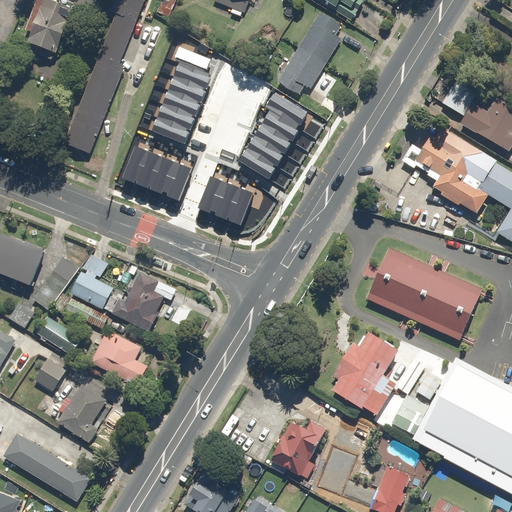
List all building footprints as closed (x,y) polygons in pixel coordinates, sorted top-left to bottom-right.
[(147,0),(118,0),(66,146),(92,155),(147,0)] [(168,21),(177,0),(161,0),(155,15),(168,21)] [(243,16),(249,0),(217,0),(215,5),(243,16)] [(317,0),(352,21),(365,0),(364,0),(317,0)] [(28,45),(54,55),(70,13),(44,3),(28,45)] [(314,12),(305,7),(299,18),(308,23),(314,12)] [(346,29),(320,14),(279,82),(304,98),(346,29)] [(182,66),(156,131),(184,142),(209,76),(204,74),(209,60),(181,49),(176,63),(182,66)] [(219,62),(213,71),(237,85),(242,76),(219,62)] [(511,107),(481,90),(460,126),(508,154),(511,146),(511,107)] [(272,113),(241,161),(265,177),(306,114),(276,94),(267,109),(272,113)] [(436,129),(415,159),(441,177),(434,190),(477,211),(486,194),(510,209),(496,232),(511,242),(511,173),(500,165),(500,164),(457,143),(457,144),(436,129)] [(139,150),(128,178),(183,199),(194,171),(139,150)] [(213,180),(202,207),(242,223),(253,196),(213,180)] [(0,230),(0,272),(33,285),(46,248),(0,230)] [(483,292),(390,251),(368,300),(461,341),(483,292)] [(58,256),(36,296),(54,306),(77,266),(58,256)] [(83,272),(73,294),(102,306),(111,284),(83,272)] [(139,273),(117,315),(146,331),(169,288),(139,273)] [(110,316),(70,297),(64,310),(103,329),(110,316)] [(18,306),(12,319),(26,326),(33,313),(18,306)] [(48,313),(35,334),(71,356),(84,336),(48,313)] [(382,376),(398,351),(362,329),(335,374),(341,378),(333,390),(372,415),(393,383),(382,376)] [(108,330),(93,363),(135,383),(150,350),(108,330)] [(0,331),(0,363),(15,341),(0,331)] [(31,358),(22,352),(8,372),(12,375),(15,371),(20,374),(31,358)] [(46,359),(35,375),(53,386),(63,371),(46,359)] [(415,360),(396,388),(406,394),(425,366),(415,360)] [(511,397),(460,369),(428,427),(511,473),(511,397)] [(443,381),(429,373),(417,393),(431,401),(443,381)] [(85,388),(60,424),(79,437),(104,401),(85,388)] [(407,398),(394,423),(415,433),(428,408),(407,398)] [(342,447),(361,457),(375,432),(355,421),(342,447)] [(310,424),(307,430),(294,423),(271,461),(300,478),(318,446),(319,446),(326,430),(310,424)] [(21,430),(4,456),(77,504),(95,478),(21,430)] [(206,468),(184,505),(196,511),(228,511),(238,497),(218,485),(222,478),(206,468)] [(347,476),(338,500),(371,511),(393,511),(395,510),(397,511),(409,477),(386,469),(380,487),(347,476)] [(317,477),(311,490),(330,499),(337,486),(317,477)] [(0,495),(0,511),(9,511),(14,501),(0,495)] [(467,511),(440,497),(432,511),(501,511),(498,510),(496,511),(467,511)] [(277,511),(257,499),(248,511),(277,511)]
